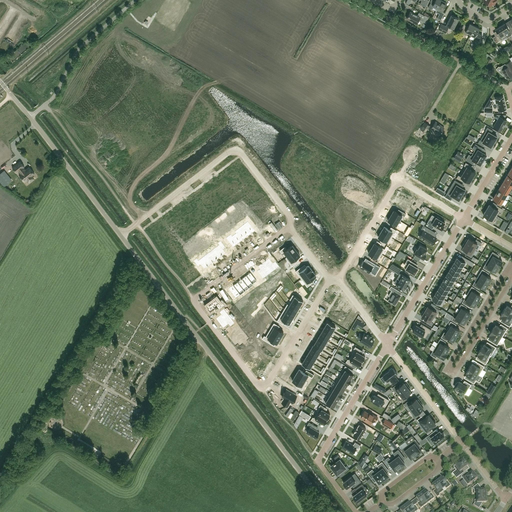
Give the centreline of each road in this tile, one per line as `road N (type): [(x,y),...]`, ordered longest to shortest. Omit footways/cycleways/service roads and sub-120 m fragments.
road 1 (residential): [(289,226),(195,303),(264,386),(328,280)]
road 2 (unclassified): [(326,511),(120,235)]
road 3 (residential): [(289,226),(236,149),(120,235)]
road 4 (residential): [(511,279),(456,371),(447,367),(509,273)]
road 5 (residential): [(387,345),(317,460),(356,511)]
road 6 (unclassified): [(120,235),(0,82)]
road 7 (residential): [(463,218),(397,180),(337,279)]
road 8 (residential): [(463,218),(387,345)]
road 9 (residential): [(461,442),(387,345)]
